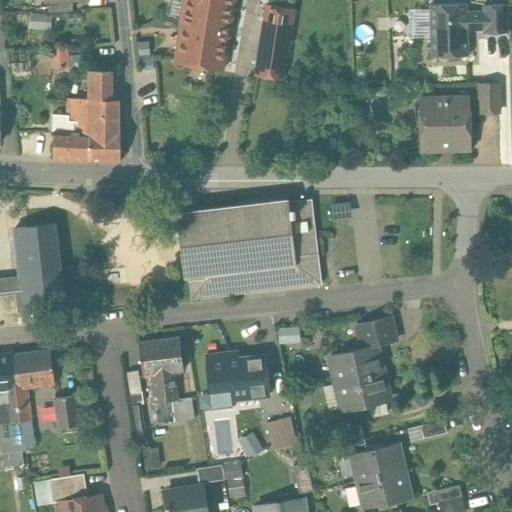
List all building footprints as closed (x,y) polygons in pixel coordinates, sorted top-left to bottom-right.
[(72,0),(53,0),(48,0),(49,12),(73,11),(72,0)] [(236,0),(184,0),(175,62),(224,70),(236,0)] [(429,4),(430,58),(469,57),(469,29),(483,29),(483,33),(509,32),(508,5),(483,5),(483,10),(467,10),(467,3),(429,4)] [(294,10),(267,5),(256,75),(283,80),(294,10)] [(31,13),(31,28),(52,28),(52,13),(31,13)] [(67,46),(51,47),(53,69),(69,68),(67,46)] [(111,71),(88,71),(89,87),(111,87),(111,71)] [(498,83),(480,83),(481,113),(499,113),(498,83)] [(111,87),(89,87),(89,100),(111,100),(111,87)] [(469,99),(421,100),(421,106),(416,107),(416,121),(421,121),(422,148),(470,147),(469,99)] [(89,100),(69,100),(69,116),(69,122),(80,122),(80,132),(89,132),(89,100)] [(111,100),(89,100),(89,132),(91,133),(90,161),(121,162),(121,135),(117,135),(116,100),(111,100)] [(80,122),(69,122),(69,116),(53,115),(53,131),(55,131),(80,132),(80,122)] [(80,132),(55,131),(54,159),(90,161),(91,133),(89,132),(80,132)] [(265,202),(245,205),(221,208),(201,210),(199,210),(178,213),(177,213),(184,278),(186,277),(190,277),(192,299),(210,297),(211,297),(231,294),(253,292),(255,292),(255,291),(272,289),(276,289),(297,286),(297,287),(299,287),(299,286),(321,284),(311,200),(289,202),(289,199),(287,199),(287,200),(276,201),(265,202)] [(55,225),(15,229),(22,293),(17,294),(18,312),(64,307),(55,225)] [(180,337),(139,342),(143,376),(176,372),(184,371),(180,337)] [(298,339),(285,343),(291,367),(304,363),(298,339)] [(376,345),(331,356),(338,383),(382,373),(376,345)] [(50,351),(12,355),(16,387),(27,386),(54,382),(50,351)] [(266,356),(229,360),(229,353),(206,356),(210,392),(231,390),(232,399),(270,395),(266,356)] [(12,355),(0,356),(0,389),(5,389),(15,387),(16,387),(12,355)] [(139,370),(127,372),(131,396),(143,394),(139,370)] [(176,372),(152,375),(155,403),(179,400),(176,372)] [(382,373),(338,383),(344,411),(389,401),(382,373)] [(16,387),(15,387),(17,405),(20,405),(22,421),(31,420),(27,386),(16,387)] [(15,387),(5,389),(9,422),(21,421),(22,421),(20,405),(17,405),(15,387)] [(76,395),(54,398),(59,428),(80,425),(76,395)] [(147,447),(141,404),(133,406),(140,448),(147,447)] [(291,417),(267,423),(273,449),(297,444),(291,417)] [(444,420),(421,426),(424,439),(447,433),(444,420)] [(9,422),(0,423),(0,440),(2,453),(25,450),(21,421),(9,422)] [(335,431),(338,444),(363,439),(360,426),(335,431)] [(398,443),(352,454),(358,481),(405,471),(398,443)] [(158,454),(146,456),(147,468),(159,466),(158,454)] [(307,463),(293,467),(299,494),(313,491),(307,463)] [(222,465),(197,469),(199,484),(225,479),(222,465)] [(405,471),(358,481),(364,509),(411,498),(405,471)] [(84,473),(50,479),(54,504),(62,502),(61,501),(88,497),(84,473)] [(460,485),(427,493),(430,506),(439,503),(463,498),(460,485)] [(208,511),(205,487),(164,494),(167,511),(168,511),(167,511),(208,511)] [(88,497),(61,501),(62,502),(63,511),(105,511),(105,508),(101,506),(100,495),(88,497)] [(463,498),(439,503),(441,511),(460,511),(465,511),(463,498)] [(305,511),(303,499),(257,506),(257,511),(305,511)]
